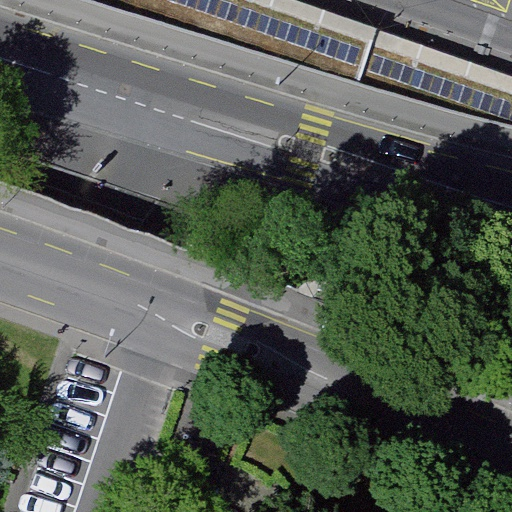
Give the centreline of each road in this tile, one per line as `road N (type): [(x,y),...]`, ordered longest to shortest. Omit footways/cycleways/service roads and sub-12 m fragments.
road 1 (primary): [(0,266),(227,342),(511,472)]
road 2 (tertiary): [(0,61),(511,203)]
road 3 (residential): [(511,39),(397,0)]
